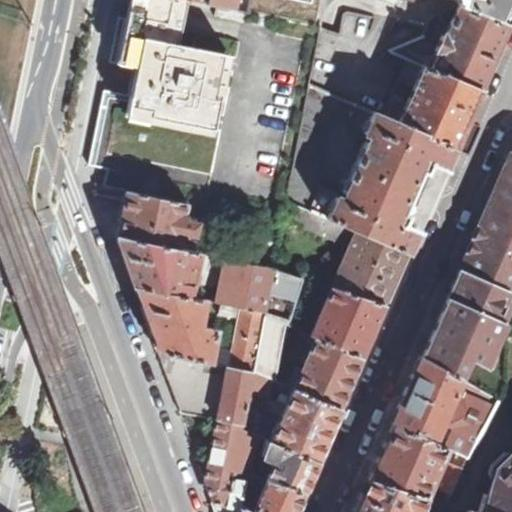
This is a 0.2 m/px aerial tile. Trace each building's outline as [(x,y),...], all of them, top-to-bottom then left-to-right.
[(181,29),(187,0),(186,0),(135,0),(132,19),(181,29)] [(216,6),(235,9),(236,0),(208,0),(208,4),(216,6)] [(249,12),(321,26),(326,0),(251,0),(251,2),(249,12)] [(511,0),(459,0),(458,4),(507,24),(511,11),(511,0)] [(429,68),(478,90),(507,24),(458,4),(444,36),(442,35),(435,49),(437,50),(429,68)] [(309,85),(320,30),(321,26),(249,12),(243,11),(235,9),(216,6),(214,16),(242,22),(236,56),(192,47),(195,33),(181,29),(132,19),(119,17),(110,62),(139,68),(135,80),(133,96),(104,90),(96,122),(89,165),(108,168),(105,185),(184,201),(283,221),(286,209),(287,200),(309,85)] [(320,30),(309,85),(381,117),(398,78),(406,59),(389,52),(389,49),(422,36),(426,28),(348,13),(346,13),(344,16),(339,35),(320,30)] [(397,124),(452,148),(478,90),(429,68),(406,59),(398,78),(414,85),(397,124)] [(452,148),(397,124),(381,117),(309,85),(287,200),(407,252),(417,229),(402,222),(427,163),(443,170),(452,148)] [(476,215),(465,244),(511,276),(511,158),(511,155),(504,158),(476,215)] [(184,201),(105,185),(96,184),(101,196),(124,200),(116,236),(175,248),(179,232),(193,235),(195,221),(186,220),(187,216),(181,214),(184,201)] [(333,288),(384,304),(407,252),(287,200),(286,209),(306,219),(304,223),(336,237),(335,241),(349,248),(333,288)] [(175,248),(116,236),(134,287),(189,297),(195,266),(198,266),(196,283),(221,287),(218,303),(220,303),(242,308),(265,312),(265,314),(282,321),(287,324),(302,277),(274,268),(175,248)] [(422,339),(416,356),(490,398),(506,407),(511,396),(511,276),(465,244),(456,262),(441,296),(422,339)] [(189,297),(134,287),(158,353),(209,362),(212,345),(214,334),(198,332),(200,322),(211,324),(210,328),(215,329),(220,303),(218,303),(189,297)] [(311,334),(361,357),(384,304),(333,288),(331,287),(311,334)] [(242,308),(231,367),(254,371),(265,314),(265,312),(242,308)] [(265,314),(254,371),(271,378),(282,321),(265,314)] [(293,388),(339,408),(361,357),(311,334),(308,340),(313,342),(305,359),(301,357),(300,362),(304,364),(301,369),(297,367),(295,371),(300,373),(293,388)] [(223,347),(212,345),(209,362),(219,364),(223,347)] [(209,362),(158,353),(181,414),(216,420),(243,425),(248,401),(250,389),(254,371),(231,367),(219,364),(209,362)] [(461,455),(490,398),(416,356),(411,365),(399,393),(386,422),(439,445),(461,455)] [(254,371),(250,389),(267,392),(271,378),(254,371)] [(267,436),(317,460),(339,408),(293,388),(286,406),(281,403),(277,413),(282,415),(279,421),(258,412),(259,403),(248,401),(243,425),(258,433),(267,436)] [(511,511),(511,396),(506,407),(490,398),(461,455),(461,467),(450,492),(445,502),(467,508),(479,511),(511,511)] [(243,425),(216,420),(204,480),(216,511),(240,511),(241,506),(249,468),(258,433),(243,425)] [(386,422),(361,478),(418,495),(439,445),(386,422)] [(266,475),(303,491),(317,460),(267,436),(262,455),(272,460),(266,475)] [(438,487),(450,492),(461,467),(449,461),(438,487)] [(241,506),(255,511),(293,511),(303,491),(266,475),(249,468),(241,506)] [(361,478),(346,511),(410,511),(418,495),(361,478)]
